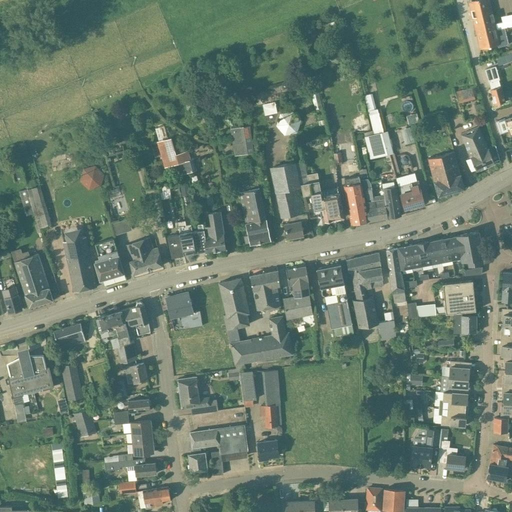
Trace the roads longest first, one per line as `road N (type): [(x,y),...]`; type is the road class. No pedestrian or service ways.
road 1 (tertiary): [(147,284),(396,230),(478,193)]
road 2 (residential): [(476,488),(300,473),(177,489)]
road 3 (residential): [(476,488),(497,256)]
road 4 (residential): [(177,489),(147,284)]
road 5 (tertiary): [(0,326),(147,284)]
